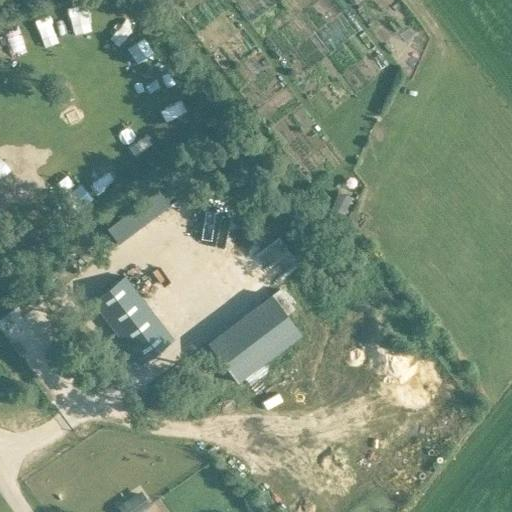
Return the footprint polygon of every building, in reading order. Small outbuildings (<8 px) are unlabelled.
[(65,30),(83,22),(74,3),(56,11),(65,30)] [(103,12),(87,12),(87,55),(104,55),(103,12)] [(51,28),(35,32),(47,74),(63,69),(51,28)] [(167,31),(133,58),(143,71),(177,45),(167,31)] [(10,44),(0,47),(0,70),(6,90),(22,86),(10,44)] [(197,68),(163,95),(173,108),(207,82),(197,68)] [(148,112),(134,122),(160,157),(173,147),(148,112)] [(114,138),(100,148),(126,183),(140,173),(114,138)] [(1,139),(0,139),(0,161),(11,152),(1,139)] [(80,164),(66,174),(92,208),(106,198),(80,164)] [(44,189),(30,199),(56,234),(69,224),(44,189)] [(193,229),(177,238),(182,248),(198,240),(193,229)] [(217,244),(203,252),(209,261),(223,253),(217,244)] [(90,301),(140,365),(173,338),(123,275),(90,301)] [(141,492),(118,507),(121,511),(140,511),(150,506),(141,492)]
